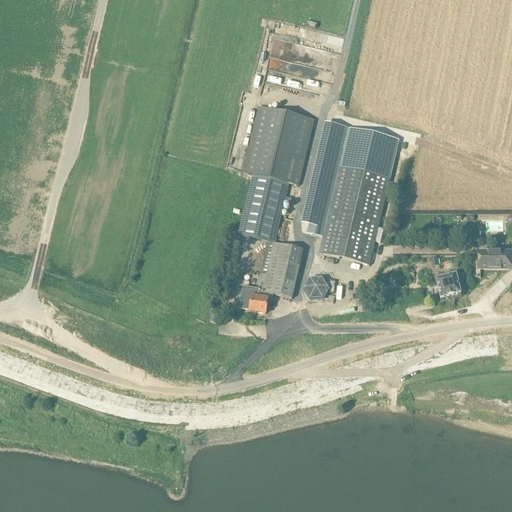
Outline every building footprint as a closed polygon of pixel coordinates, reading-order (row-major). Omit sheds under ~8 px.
[(314,122),(258,109),(243,174),(253,177),(239,237),(267,244),(274,245),(289,185),(298,188),(314,122)] [(323,238),(319,256),(369,267),(375,243),(378,230),(390,181),(389,181),(398,143),(348,132),(339,169),(323,238)] [(303,252),(274,245),(267,244),(261,274),(257,292),(243,289),(240,310),(250,311),(250,313),(266,316),(267,302),(272,303),(273,296),(292,301),(303,252)] [(511,255),(509,256),(480,256),(480,271),(511,271),(511,255)] [(456,277),(436,282),(441,301),(461,296),(456,277)] [(333,281),(305,281),(305,302),(332,303),(333,281)]
